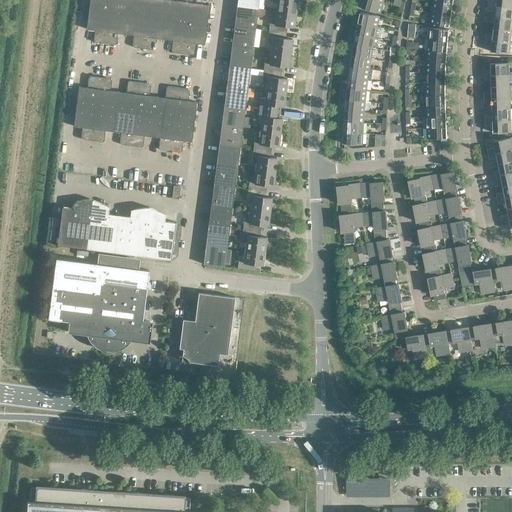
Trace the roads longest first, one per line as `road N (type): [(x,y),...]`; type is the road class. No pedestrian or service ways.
road 1 (secondary): [(317,419),(0,392)]
road 2 (secondary): [(0,417),(317,438)]
road 3 (residential): [(511,304),(431,317),(418,310),(391,163)]
road 4 (unclassified): [(318,293),(182,276),(195,170)]
road 5 (secondary): [(330,438),(511,419)]
road 6 (secondary): [(511,407),(331,419)]
road 7 (tertiary): [(314,170),(318,73),(336,0)]
road 8 (residential): [(466,155),(472,0)]
road 9 (unclassified): [(209,72),(75,59)]
road 10 (unclassified): [(195,170),(62,158)]
road 11 (tertiary): [(318,293),(314,170)]
